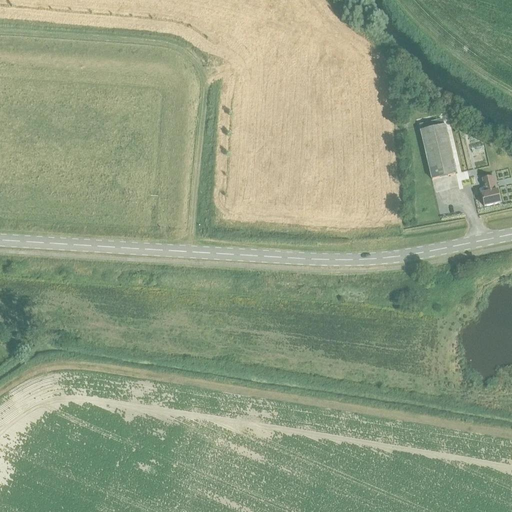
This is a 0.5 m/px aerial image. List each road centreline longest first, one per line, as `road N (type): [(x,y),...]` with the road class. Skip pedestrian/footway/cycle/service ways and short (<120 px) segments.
road 1 (tertiary): [(0,240),(350,260),(511,234)]
road 2 (track): [(189,251),(206,93),(193,57),(160,43),(0,32)]
